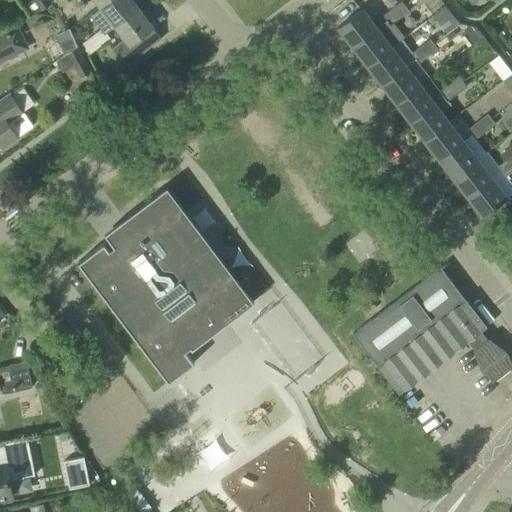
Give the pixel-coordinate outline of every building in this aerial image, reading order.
[(44,0),(30,0),(24,4),(31,14),(41,9),(42,10),(48,6),(44,0)] [(80,0),(69,0),(59,8),(67,18),(85,5),(80,0)] [(105,33),(115,26),(138,8),(132,0),(109,0),(101,7),(108,17),(97,26),(100,30),(92,35),(99,45),(109,37),(105,33)] [(401,1),(392,8),(399,18),(409,11),(401,1)] [(445,6),(432,15),(446,34),(459,24),(445,6)] [(115,26),(125,38),(113,47),(126,65),(161,38),(138,8),(115,26)] [(338,26),(352,46),(376,28),(361,8),(338,26)] [(381,16),(385,21),(389,26),(399,18),(392,8),(381,16)] [(367,64),(399,40),(389,26),(385,21),(376,28),(352,46),(367,64)] [(15,29),(0,36),(0,58),(24,47),(15,29)] [(99,45),(92,35),(83,42),(90,51),(99,45)] [(418,64),(428,56),(420,45),(412,51),(402,37),(399,40),(367,64),(381,83),(405,65),(414,58),(418,64)] [(420,45),(428,56),(438,49),(430,38),(420,45)] [(77,46),(56,60),(63,71),(73,64),(80,77),(90,72),(77,46)] [(488,60),(500,78),(509,71),(497,54),(488,60)] [(396,102),(419,84),(405,65),(381,83),(396,102)] [(457,93),(467,86),(458,75),(449,83),(457,93)] [(447,101),(457,93),(449,83),(439,91),(443,96),(447,101)] [(419,84),(396,102),(410,121),(434,103),(419,84)] [(0,149),(19,137),(18,135),(32,125),(23,111),(35,103),(24,87),(12,95),(10,92),(0,98),(0,149)] [(434,103),(410,121),(424,140),(448,121),(441,112),(450,105),(447,101),(443,96),(434,103)] [(487,113),(478,120),(486,131),(495,123),(487,113)] [(476,138),(486,131),(478,120),(468,128),(476,138)] [(462,140),(448,121),(424,140),(439,158),(462,140)] [(453,177),(477,159),(462,140),(439,158),(453,177)] [(468,196),(501,170),(505,175),(511,170),(511,163),(507,158),(498,165),(487,152),(477,159),(453,177),(468,196)] [(501,170),(468,196),(482,215),(506,197),(511,192),(511,184),(505,175),(501,170)] [(104,242),(78,262),(168,381),(194,362),(185,350),(190,347),(191,349),(254,301),(185,211),(167,186),(124,218),(104,233),(114,246),(109,249),(104,242)] [(492,238),(508,259),(511,256),(511,234),(507,227),(492,238)] [(353,333),(378,367),(398,392),(467,339),(474,348),(472,349),(473,350),(474,350),(482,370),(494,375),(507,364),(506,352),(488,339),(489,338),(489,337),(486,339),(480,329),(486,325),(440,266),(353,333)] [(0,391),(6,392),(31,386),(26,361),(6,365),(0,366),(0,391)] [(0,498),(11,496),(5,464),(31,459),(27,437),(3,442),(6,456),(0,457),(0,498)] [(85,458),(65,462),(70,488),(90,484),(85,458)] [(122,469),(110,478),(135,511),(145,511),(152,508),(122,469)]
